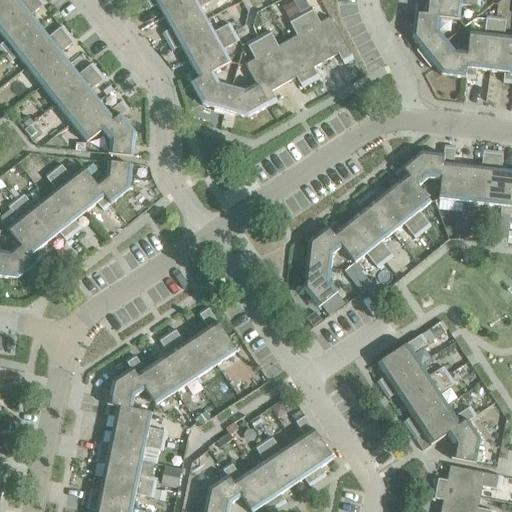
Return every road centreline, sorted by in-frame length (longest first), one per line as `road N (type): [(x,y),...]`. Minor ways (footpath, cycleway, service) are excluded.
road 1 (residential): [(366,473),(211,234)]
road 2 (residential): [(211,234),(160,149),(154,78),(91,0)]
road 3 (tertiary): [(211,234),(376,128),(413,119)]
road 4 (tertiary): [(59,341),(89,311),(211,234)]
road 5 (tertiary): [(29,511),(59,341)]
road 6 (residential): [(413,119),(385,47),(385,0)]
